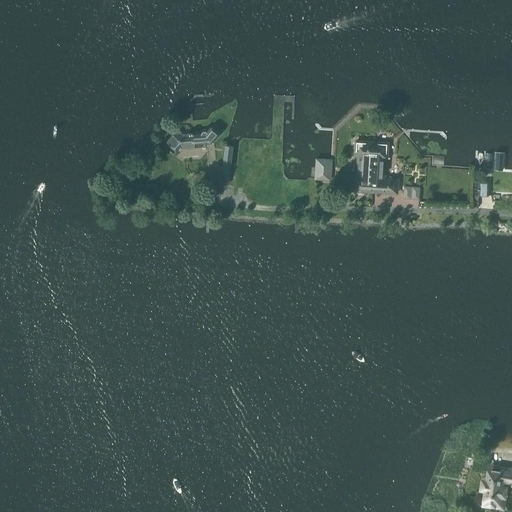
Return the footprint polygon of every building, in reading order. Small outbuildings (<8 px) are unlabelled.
[(219,134),(210,127),(206,132),(204,131),(202,131),(201,133),(201,134),(194,134),(193,133),(181,134),(180,132),(179,131),(178,130),(177,130),(175,131),(166,142),(179,153),(183,149),(188,148),(188,150),(194,149),(204,145),(206,147),(208,147),(209,147),(210,146),(219,134)] [(386,158),(387,143),(355,141),(354,156),(360,156),(359,177),(355,177),(354,190),(397,193),(397,180),(380,179),(381,165),(383,165),(385,158),(386,158)] [(225,152),(221,183),(228,184),(229,184),(231,164),(232,163),(233,148),(233,147),(234,146),(226,146),(225,152)] [(330,180),(331,160),(316,159),(315,179),(330,180)] [(478,195),(480,195),(488,195),(488,183),(487,183),(480,183),(479,183),(479,180),(477,180),(472,180),(472,197),(472,207),(478,207),(478,195)] [(422,198),(423,186),(407,184),(406,197),(422,198)] [(511,466),(487,462),(486,466),(485,466),(484,476),(479,476),(477,489),(482,489),(480,500),(481,500),(481,507),(505,510),(508,486),(511,486),(511,465),(511,466)]
